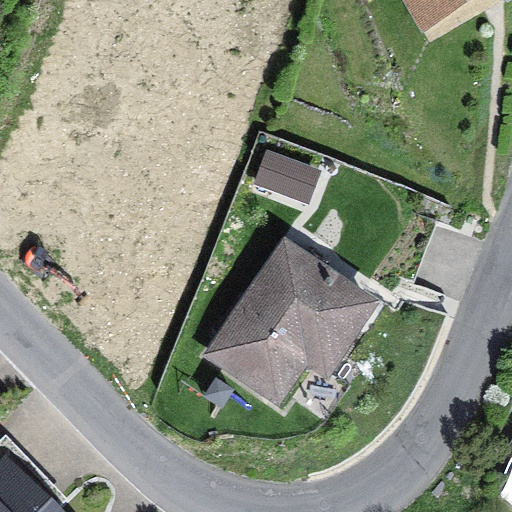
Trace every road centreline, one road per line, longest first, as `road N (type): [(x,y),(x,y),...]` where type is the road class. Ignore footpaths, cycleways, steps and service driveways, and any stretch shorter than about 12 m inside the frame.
road 1 (residential): [(511,251),(443,418),(392,477),(330,511)]
road 2 (residential): [(250,511),(188,490),(153,467),(0,307)]
